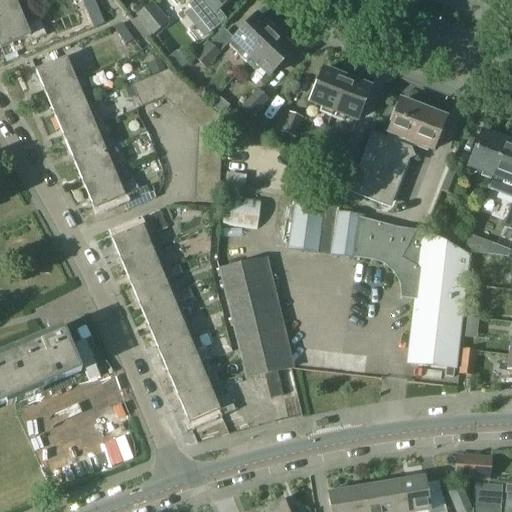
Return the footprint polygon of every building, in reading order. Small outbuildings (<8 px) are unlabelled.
[(0,0),(0,22),(20,15),(13,0),(0,0)] [(201,0),(214,15),(232,0),(201,0)] [(131,23),(146,42),(167,24),(151,6),(131,23)] [(87,14),(93,29),(104,24),(98,10),(87,14)] [(20,15),(0,22),(0,49),(28,38),(31,43),(45,38),(39,22),(25,27),(20,15)] [(247,64),(274,35),(267,27),(266,24),(262,20),(258,19),(257,18),(233,42),(242,51),(238,56),(247,64)] [(117,33),(125,46),(133,41),(124,28),(117,33)] [(282,43),(274,35),(247,64),(255,72),(260,68),(269,77),(292,53),(291,51),(290,48),(285,43),(282,43)] [(209,45),(195,59),(205,69),(219,54),(209,45)] [(45,95),(75,83),(70,69),(78,66),(74,56),(35,72),(45,95)] [(163,99),(168,71),(143,82),(152,104),(163,99)] [(163,99),(172,107),(188,90),(168,71),(163,99)] [(331,118),(345,81),(335,77),(334,74),(328,72),(325,73),(322,72),(310,104),(322,108),(320,114),(331,118)] [(45,95),(55,118),(85,106),(79,92),(87,89),(83,80),(75,83),(45,95)] [(356,85),(345,81),(331,118),(341,123),(344,117),(356,122),(368,90),(366,89),(365,86),(359,84),(356,85)] [(152,104),(143,82),(132,87),(141,108),(152,104)] [(172,107),(181,115),(197,98),(188,90),(172,107)] [(257,91),(244,106),(253,115),(267,101),(257,91)] [(206,106),(197,98),(181,115),(190,123),(206,106)] [(55,118),(64,142),(95,129),(89,115),(97,112),(93,102),(85,106),(55,118)] [(400,103),(386,140),(371,134),(348,194),(390,210),(415,145),(433,151),(445,120),(400,103)] [(198,131),(222,121),(206,106),(190,123),(198,131)] [(288,115),(281,133),(294,138),(301,120),(288,115)] [(197,146),(221,147),(222,121),(198,131),(197,146)] [(64,142),(74,164),(104,152),(98,138),(106,135),(103,126),(95,129),(64,142)] [(469,168),(484,174),(482,178),(491,181),(505,144),(494,139),(494,137),(487,134),(485,135),(482,134),(469,168)] [(351,139),(344,158),(357,163),(364,144),(351,139)] [(489,190),(511,199),(511,146),(505,144),(491,181),(493,182),(489,190)] [(197,157),(220,158),(221,147),(197,146),(197,157)] [(74,164),(83,187),(114,175),(108,161),(116,157),(112,148),(104,152),(74,164)] [(196,170),(220,171),(220,158),(197,157),(196,170)] [(195,181),(219,182),(220,171),(196,170),(195,181)] [(114,175),(83,187),(93,211),(122,198),(125,204),(139,198),(133,183),(120,188),(114,175)] [(448,175),(441,192),(452,197),(460,179),(448,175)] [(195,192),(219,193),(219,182),(195,181),(195,192)] [(218,204),(219,193),(195,192),(194,203),(218,204)] [(222,227),(258,232),(262,202),(226,197),(222,227)] [(417,230),(415,233),(401,231),(362,221),(362,218),(337,215),(339,206),(324,202),(325,201),(295,197),(294,201),(279,199),(272,248),(356,260),(375,263),(387,267),(398,276),(404,288),(404,301),(415,303),(407,364),(446,369),(445,378),(453,379),(454,370),(455,370),(468,258),(417,230)] [(163,222),(159,212),(148,217),(152,226),(163,222)] [(121,264),(151,251),(145,237),(153,234),(149,224),(142,228),(141,227),(111,240),(121,264)] [(151,251),(121,264),(130,287),(161,274),(155,261),(163,257),(159,248),(151,251)] [(246,380),(263,376),(276,373),(292,369),(274,296),(272,297),(263,261),(219,272),(246,380)] [(161,274),(130,287),(140,310),(170,297),(165,284),(173,280),(169,271),(161,274)] [(170,297),(140,310),(150,333),(180,320),(175,307),(182,303),(179,293),(170,297)] [(478,318),(479,306),(466,305),(465,317),(478,318)] [(159,356),(190,343),(184,330),(192,326),(188,317),(180,320),(150,333),(159,356)] [(0,406),(83,371),(64,327),(0,354),(0,406)] [(190,343),(159,356),(169,379),(199,366),(194,352),(202,349),(198,340),(190,343)] [(461,350),(458,375),(473,377),(476,351),(461,350)] [(199,366),(169,379),(178,402),(209,389),(203,375),(211,372),(207,363),(199,366)] [(276,373),(263,376),(269,401),(282,398),(276,373)] [(209,389),(178,402),(188,425),(218,413),(220,418),(235,412),(228,397),(215,402),(209,389)] [(455,455),(453,480),(489,483),(491,458),(455,455)] [(380,511),(404,511),(399,479),(394,480),(394,484),(376,487),(380,511)] [(399,479),(404,511),(428,511),(423,479),(404,482),(404,479),(399,479)] [(502,486),(477,484),(475,507),(500,510),(502,486)] [(356,511),(352,487),(346,488),(347,492),(328,495),(331,511),(356,511)] [(357,487),(352,487),(356,511),(380,511),(376,487),(357,490),(357,487)] [(461,490),(449,495),(455,511),(466,511),(470,511),(461,490)] [(287,511),(283,501),(260,511),(287,511)]
